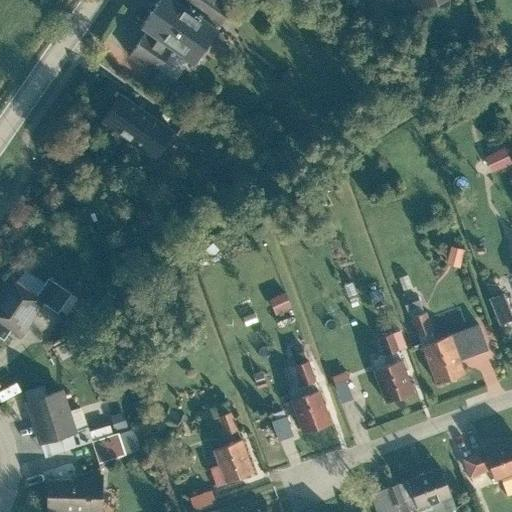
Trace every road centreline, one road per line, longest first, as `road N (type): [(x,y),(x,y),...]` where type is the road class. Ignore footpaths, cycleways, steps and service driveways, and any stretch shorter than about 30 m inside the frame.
road 1 (residential): [(511,402),(305,477)]
road 2 (tertiary): [(97,0),(0,138)]
